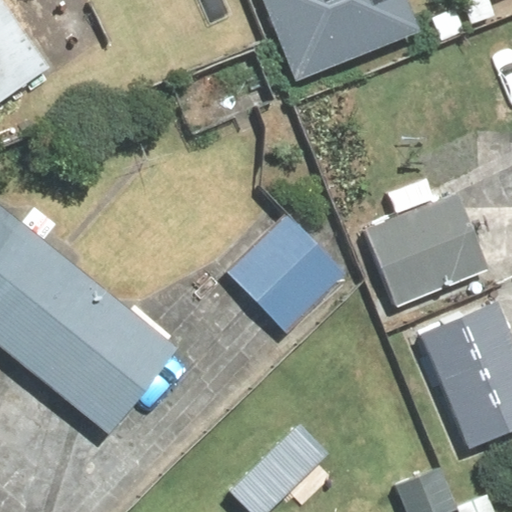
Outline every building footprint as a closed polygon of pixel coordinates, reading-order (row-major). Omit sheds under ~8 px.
[(401,0),(253,0),(290,90),(417,39),(401,0)] [(464,198),(373,230),(399,303),(490,271),(464,198)] [(0,215),(0,360),(103,440),(173,349),(0,215)] [(346,279),(291,218),(233,271),(288,331),(346,279)] [(511,322),(501,298),(421,335),(473,448),(511,430),(511,322)]
